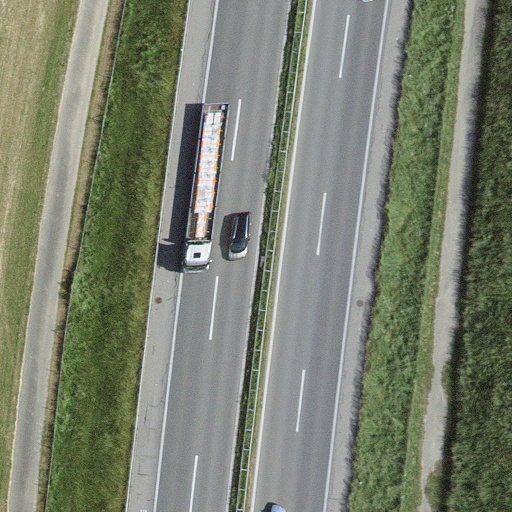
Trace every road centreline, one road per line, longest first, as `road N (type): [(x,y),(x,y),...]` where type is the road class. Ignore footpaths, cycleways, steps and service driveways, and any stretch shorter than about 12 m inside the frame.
road 1 (residential): [(28,511),(66,157),(93,0)]
road 2 (motorway): [(253,0),(189,511)]
road 3 (motorway): [(287,511),(350,0)]
road 4 (track): [(423,511),(477,0)]
